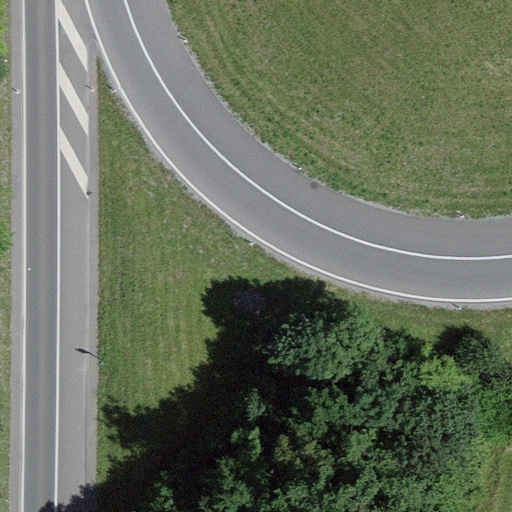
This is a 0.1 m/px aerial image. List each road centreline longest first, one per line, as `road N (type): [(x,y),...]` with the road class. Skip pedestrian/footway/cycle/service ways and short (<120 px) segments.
road 1 (motorway): [(511,276),(410,275),(338,256),(277,227),(213,180),(165,122),(134,73),(106,0)]
road 2 (motorway): [(39,511),(39,0)]
